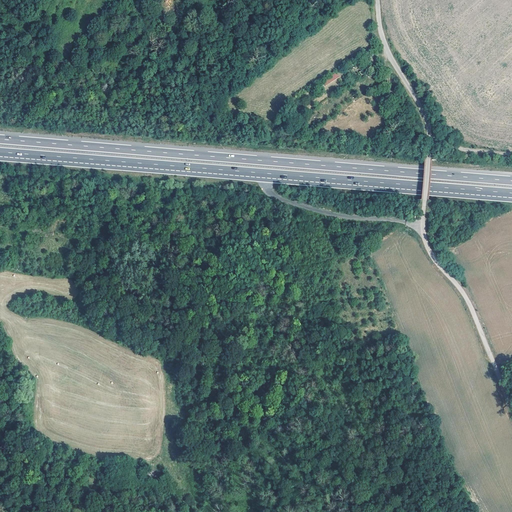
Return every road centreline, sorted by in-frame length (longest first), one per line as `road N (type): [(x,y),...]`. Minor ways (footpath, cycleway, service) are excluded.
road 1 (motorway): [(511,181),(0,139)]
road 2 (motorway): [(0,155),(511,195)]
road 3 (unclassified): [(378,0),(384,42),(428,133),(422,227),(430,256),(467,298),(511,407)]
road 4 (track): [(173,511),(134,414),(93,352),(68,335),(14,320),(0,306)]
